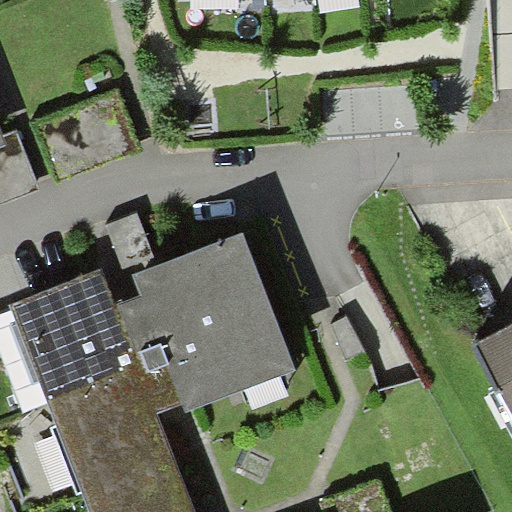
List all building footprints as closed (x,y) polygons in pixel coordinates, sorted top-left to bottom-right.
[(184,0),(187,9),(340,9),(385,0),(184,0)] [(119,95),(38,128),(60,184),(141,151),(119,95)] [(21,134),(2,142),(7,153),(0,155),(0,206),(41,188),(21,134)] [(138,205),(106,217),(124,264),(137,259),(133,250),(153,243),(138,205)] [(296,343),(244,208),(153,243),(133,250),(137,259),(142,271),(112,283),(130,329),(163,317),(189,385),(296,343)] [(200,511),(158,399),(189,385),(163,317),(130,329),(112,283),(100,255),(13,288),(98,511),(200,511)] [(511,295),(476,315),(511,384),(511,295)] [(346,310),(333,319),(347,357),(368,342),(346,310)] [(379,473),(346,487),(353,504),(386,490),(379,473)] [(452,511),(447,499),(412,511),(452,511)]
